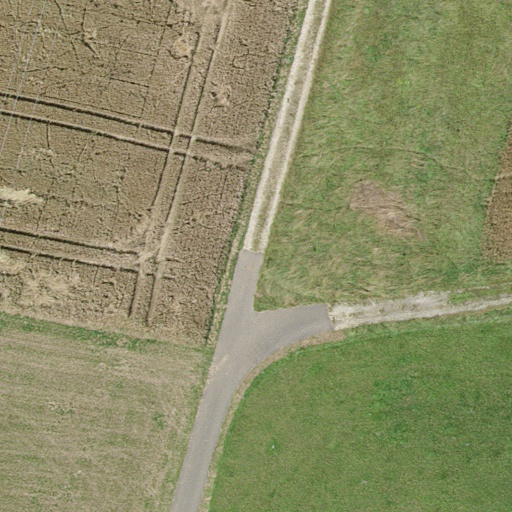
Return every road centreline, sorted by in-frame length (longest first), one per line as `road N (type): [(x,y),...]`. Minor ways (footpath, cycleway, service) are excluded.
road 1 (track): [(511,290),(234,333),(185,511)]
road 2 (track): [(234,333),(330,0)]
